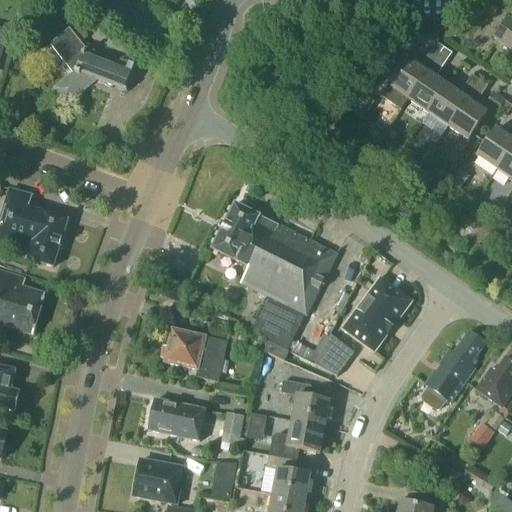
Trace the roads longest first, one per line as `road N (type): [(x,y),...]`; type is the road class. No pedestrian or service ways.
road 1 (tertiary): [(152,198),(116,279),(64,511)]
road 2 (residential): [(455,293),(265,154),(189,113)]
road 3 (residential): [(345,511),(372,415),(455,293)]
road 4 (residential): [(152,198),(0,141)]
